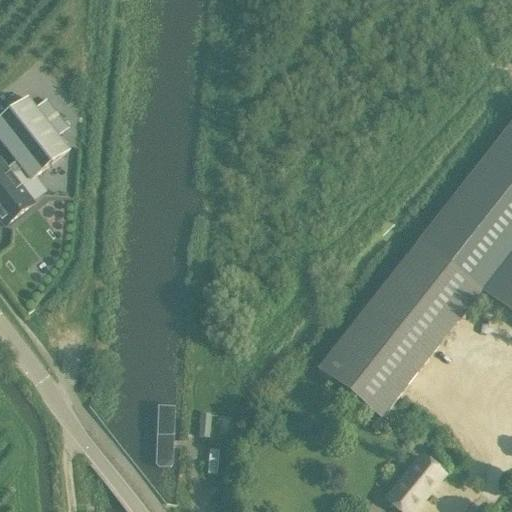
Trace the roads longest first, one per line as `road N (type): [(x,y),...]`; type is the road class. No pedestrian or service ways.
road 1 (tertiary): [(145,511),(0,324)]
road 2 (track): [(64,381),(71,511)]
